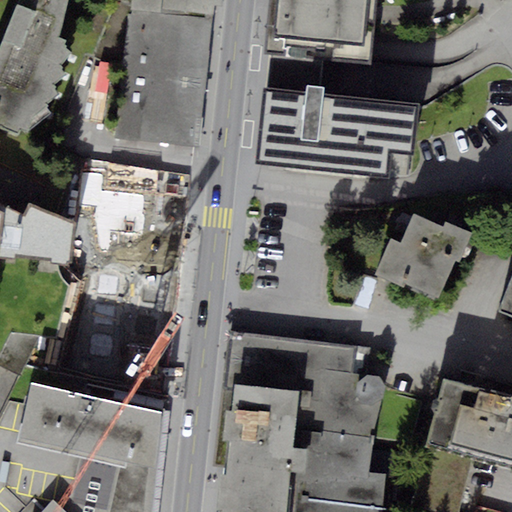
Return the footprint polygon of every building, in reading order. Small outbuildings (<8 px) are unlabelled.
[(67,0),(18,0),(0,45),(0,126),(18,133),(20,128),(28,131),(52,115),(45,106),(58,96),(54,85),(66,76),(61,65),(72,54),(64,44),(67,39),(58,38),(67,0)] [(220,0),(132,0),(131,13),(128,13),(115,139),(199,148),(213,18),(214,6),(220,6),(220,0)] [(275,0),(270,55),(369,64),(375,0),(275,0)] [(306,95),(264,90),(255,162),(384,178),(387,152),(411,155),(417,107),(324,96),(325,88),(308,86),(306,95)] [(0,257),(15,261),(16,256),(51,260),(50,265),(65,267),(66,261),(70,262),(74,223),(30,203),(22,217),(6,207),(3,214),(0,212),(0,257)] [(442,227),(413,215),(402,243),(390,238),(375,275),(404,287),(405,284),(438,298),(454,260),(459,262),(472,233),(444,222),(442,227)] [(511,279),(499,311),(511,316),(511,279)] [(355,349),(229,334),(226,387),(234,387),(231,412),(225,412),(223,442),(229,443),(226,468),(216,466),(214,511),(219,511),(218,511),(377,511),(378,507),(384,508),(387,475),(369,473),(374,438),(376,438),(384,385),(378,377),(351,372),(355,349)] [(511,398),(444,380),(426,445),(447,450),(449,445),(511,462),(511,398)] [(151,511),(162,414),(32,384),(17,445),(119,466),(109,511),(66,511),(53,499),(41,511),(151,511)]
